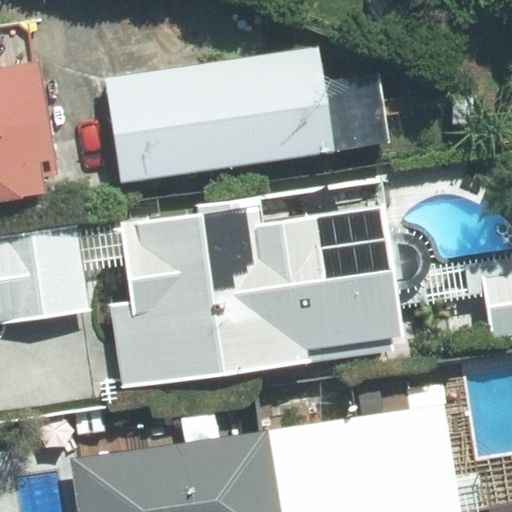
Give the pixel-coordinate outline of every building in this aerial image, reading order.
[(313,48),(97,78),(112,182),(328,151),(313,48)] [(26,66),(0,69),(0,203),(29,199),(24,161),(39,158),(26,66)] [(122,302),(101,305),(113,389),(387,351),(364,187),(111,222),(122,302)] [(70,225),(0,236),(0,322),(83,310),(70,225)] [(511,273),(475,279),(485,338),(511,334),(511,273)] [(446,511),(431,406),(60,461),(67,511),(446,511)]
